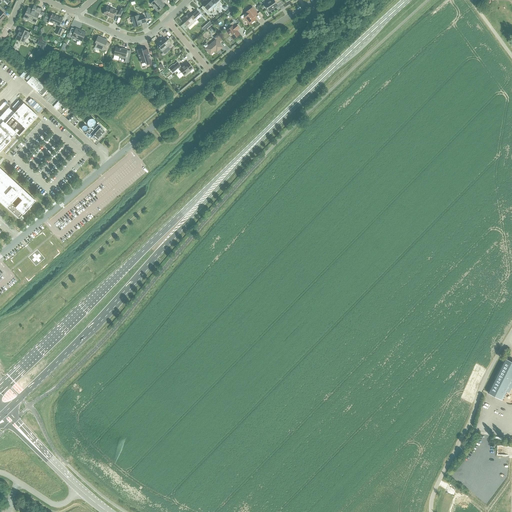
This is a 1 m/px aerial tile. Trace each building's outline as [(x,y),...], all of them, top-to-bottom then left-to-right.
[(162,7),(165,5),(162,3),(164,0),(154,0),(150,4),(153,7),(153,9),(155,9),(158,12),(160,10),(160,9),(162,7)] [(203,0),(204,0),(201,3),(207,10),(215,3),(215,4),(219,0),(203,0)] [(268,0),(269,1),(264,5),(269,12),(278,6),(276,3),(280,0),(268,0)] [(39,15),(41,9),(34,6),(32,11),(28,9),(24,18),(34,23),(38,14),(39,15)] [(103,14),(113,19),(115,14),(119,16),(123,9),(119,8),(118,11),(107,6),(103,14)] [(254,17),(258,14),(252,7),(245,12),(247,15),(244,18),(249,25),(251,23),(252,24),(255,22),(254,21),(256,19),(254,17)] [(190,12),(181,20),(187,26),(190,29),(194,25),(193,23),(201,15),(197,11),(192,15),(190,12)] [(45,18),(49,20),(48,21),(59,26),(63,19),(52,14),(51,17),(46,15),(45,18)] [(133,24),(134,27),(141,25),(141,23),(146,22),(144,15),(139,17),(138,15),(131,17),(132,21),(131,23),(133,24)] [(205,31),(214,24),(211,20),(203,28),(205,31)] [(235,29),(238,27),(235,24),(233,22),(229,25),(230,27),(226,31),(233,39),(239,34),(235,29)] [(28,38),(30,33),(19,28),(18,32),(19,32),(16,39),(24,43),(26,37),(28,38)] [(78,39),(82,41),(86,33),(76,28),(75,29),(71,28),(68,34),(72,36),(74,37),(73,39),(77,41),(78,39)] [(203,46),(205,49),(210,55),(214,51),(215,50),(217,52),(222,47),(219,43),(220,43),(222,41),(217,35),(214,38),(216,40),(209,46),(206,43),(203,45),(203,46)] [(159,49),(162,51),(170,45),(168,42),(170,41),(167,38),(165,39),(163,37),(160,39),(161,39),(155,44),(158,46),(158,47),(157,47),(157,48),(158,48),(158,49),(159,49)] [(100,48),(107,51),(111,44),(107,42),(108,40),(103,39),(103,40),(97,38),(95,43),(96,43),(94,47),(99,49),(100,48)] [(118,60),(119,57),(125,59),(124,62),(128,63),(130,55),(126,54),(127,50),(122,48),(122,49),(115,47),(113,55),(114,55),(113,59),(118,60)] [(146,62),(146,65),(151,64),(147,49),(142,50),(142,48),(137,50),(141,64),(146,62)] [(193,69),(188,62),(181,68),(180,66),(177,62),(169,69),(173,72),(178,68),(184,76),(190,71),(191,73),(194,71),(192,69),(193,69)] [(27,82),(39,93),(42,96),(48,89),(33,75),(27,82)] [(44,98),(52,105),(58,98),(50,91),(44,98)] [(17,96),(22,101),(26,97),(22,92),(17,96)] [(44,108),(32,97),(28,102),(41,112),(44,108)] [(53,107),(57,110),(63,103),(60,100),(53,107)] [(0,201),(19,219),(36,201),(0,168),(0,151),(7,144),(11,140),(10,139),(16,133),(19,136),(38,116),(24,103),(14,113),(8,107),(8,108),(0,116),(0,118),(2,120),(0,122),(0,201)] [(73,115),(68,120),(74,126),(79,121),(76,118),(74,116),(73,115)] [(90,119),(89,119),(89,120),(88,121),(87,122),(87,123),(87,124),(88,125),(88,126),(89,127),(90,127),(91,128),(92,128),(93,128),(94,127),(95,127),(95,126),(96,125),(96,124),(96,123),(96,122),(95,121),(95,120),(94,120),(93,119),(92,119),(91,119),(90,119)] [(99,124),(90,134),(97,140),(105,131),(101,127),(101,126),(99,124)] [(505,358),(488,392),(495,396),(495,397),(497,398),(498,397),(503,400),(507,392),(509,393),(511,386),(511,361),(505,359),(505,358)]
